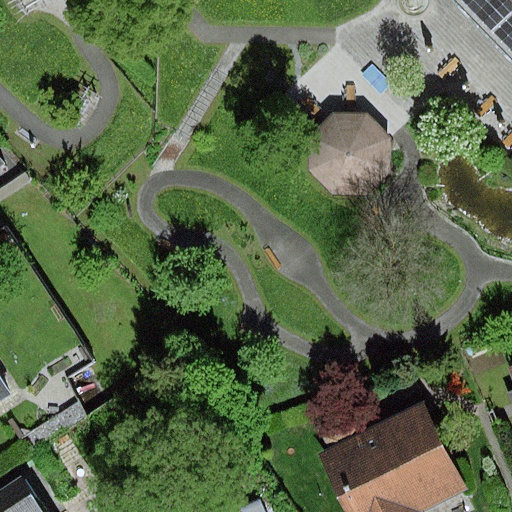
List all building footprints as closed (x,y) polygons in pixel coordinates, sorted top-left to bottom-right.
[(511,0),(455,0),(511,57),(511,0)] [(365,114),(331,114),(309,136),(308,166),(331,192),(365,192),(387,169),(388,139),(365,114)] [(0,152),(0,177),(13,166),(0,152)] [(0,372),(0,402),(13,394),(0,372)] [(421,407),(317,456),(342,511),(416,511),(416,510),(460,489),(421,407)] [(53,511),(32,480),(0,500),(0,511),(53,511)]
